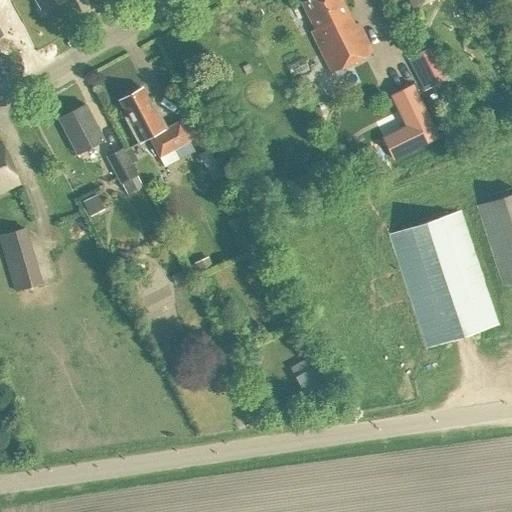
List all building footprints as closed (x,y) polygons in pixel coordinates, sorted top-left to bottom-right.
[(66,0),(65,0),(34,0),(41,11),(57,2),(60,4),(66,0)] [(331,74),(373,53),(358,23),(353,26),(340,0),(309,0),(303,3),(316,30),(311,32),(331,74)] [(408,59),(425,90),(443,80),(426,49),(408,59)] [(404,127),(381,138),(392,161),(439,139),(413,85),(389,96),(404,127)] [(149,106),(141,90),(121,100),(129,116),(125,118),(138,144),(149,138),(159,157),(164,167),(194,151),(189,142),(179,122),(166,129),(153,104),(149,106)] [(104,141),(85,105),(58,119),(77,155),(104,141)] [(0,192),(20,184),(1,142),(0,142),(0,192)] [(106,158),(127,195),(142,187),(131,165),(137,161),(130,148),(125,151),(123,148),(106,158)] [(212,181),(222,176),(208,150),(198,155),(212,181)] [(291,182),(299,198),(319,188),(311,172),(291,182)] [(504,286),(511,282),(511,194),(478,206),(504,286)] [(98,195),(83,202),(91,218),(105,210),(98,195)] [(388,235),(425,349),(497,325),(460,211),(388,235)] [(0,239),(15,291),(41,284),(25,229),(0,236),(0,239)] [(161,230),(148,237),(153,247),(167,241),(161,230)] [(193,263),(197,272),(211,266),(207,256),(193,263)] [(308,393),(328,383),(313,354),(293,364),(308,393)]
